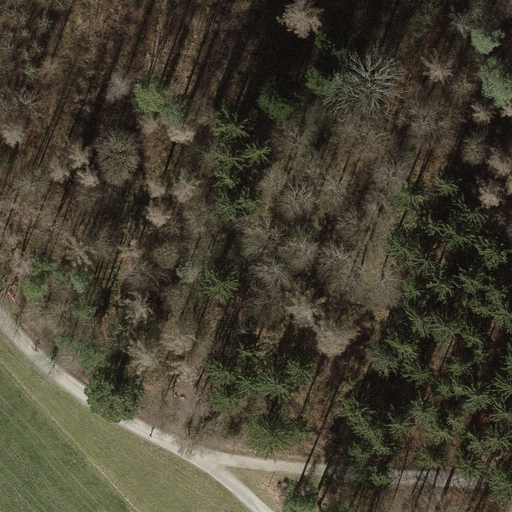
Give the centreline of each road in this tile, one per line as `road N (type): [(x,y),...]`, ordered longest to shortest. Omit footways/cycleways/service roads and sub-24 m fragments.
road 1 (track): [(511,481),(199,457)]
road 2 (track): [(199,457),(81,391),(0,314)]
